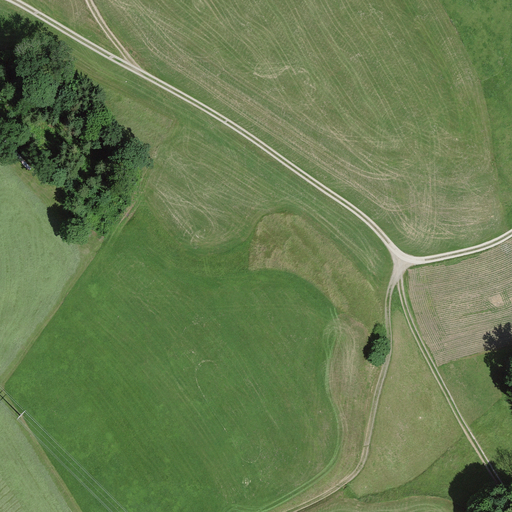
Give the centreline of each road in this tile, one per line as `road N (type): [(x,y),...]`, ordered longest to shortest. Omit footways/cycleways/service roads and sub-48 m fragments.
road 1 (track): [(12,0),(243,132),(361,215),(404,257),(462,252),(511,232)]
road 2 (track): [(289,511),(360,467),(390,348),(388,296),(404,257)]
road 3 (track): [(511,500),(409,319),(400,266)]
